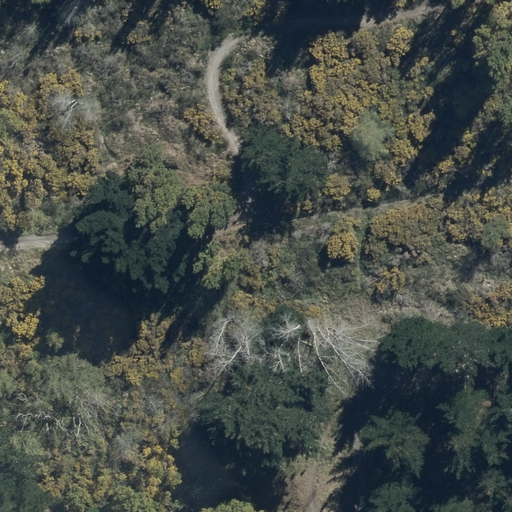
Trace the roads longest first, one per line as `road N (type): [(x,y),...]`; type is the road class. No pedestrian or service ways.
road 1 (track): [(0,226),(211,215),(511,182)]
road 2 (track): [(211,215),(237,180),(201,71),(216,26),(359,0)]
road 3 (track): [(367,511),(363,419),(376,393),(406,374),(511,370)]
